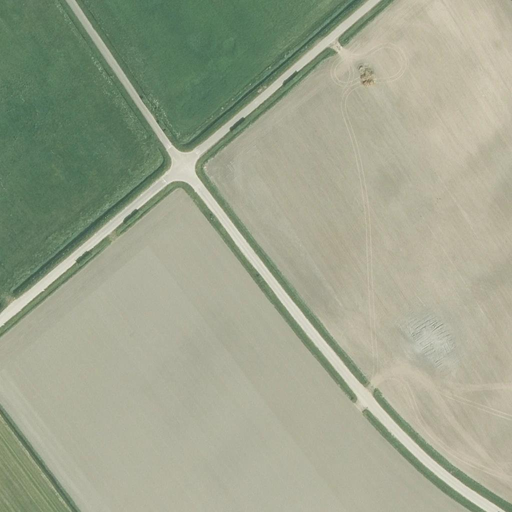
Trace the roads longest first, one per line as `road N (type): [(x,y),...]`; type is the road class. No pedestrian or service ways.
road 1 (unclassified): [(495,511),(425,460),(366,400),(180,165)]
road 2 (unclassified): [(180,165),(374,0)]
road 3 (unclassified): [(0,320),(180,165)]
road 4 (unclassified): [(180,165),(69,0)]
